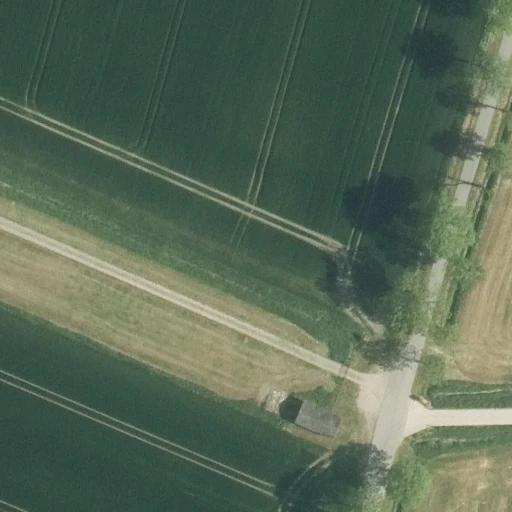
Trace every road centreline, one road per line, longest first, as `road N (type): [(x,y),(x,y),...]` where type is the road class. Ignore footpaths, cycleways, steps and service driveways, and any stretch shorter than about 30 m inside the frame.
road 1 (unclassified): [(373,511),(393,411),(511,36)]
road 2 (track): [(399,394),(0,223)]
